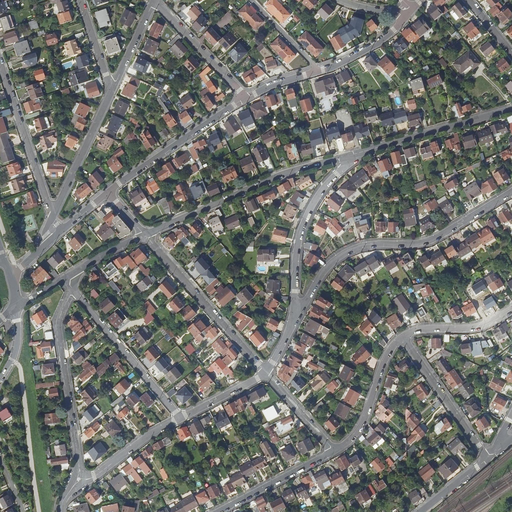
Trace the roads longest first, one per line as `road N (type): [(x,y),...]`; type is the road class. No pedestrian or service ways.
road 1 (unclassified): [(293,320),(346,252),(429,241),(511,191)]
road 2 (tertiary): [(348,156),(283,174),(145,234)]
road 3 (residential): [(71,287),(59,329),(78,479)]
road 4 (unclassified): [(145,234),(266,372)]
road 5 (residential): [(293,320),(304,222),(348,156)]
road 6 (residential): [(71,287),(181,418)]
road 7 (tertiary): [(511,109),(348,156)]
road 8 (residential): [(105,191),(245,96)]
road 9 (unclassified): [(54,212),(0,61)]
road 10 (unclassified): [(402,336),(487,457)]
road 11 (unclassified): [(54,212),(114,85)]
road 12 (unclassified): [(334,451),(358,429),(402,336)]
road 13 (residential): [(154,0),(245,96)]
road 14 (unclassified): [(218,511),(334,451)]
road 15 (residential): [(78,479),(181,418)]
